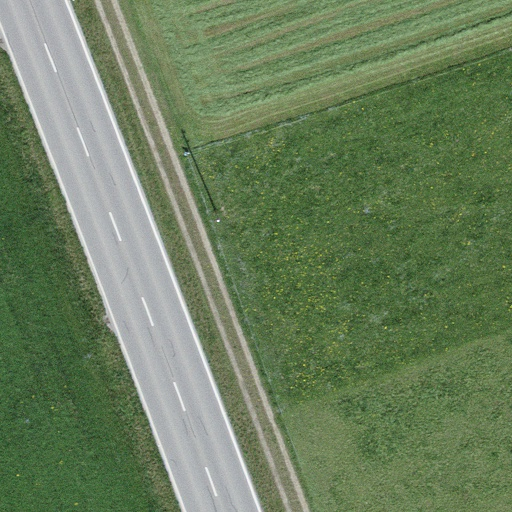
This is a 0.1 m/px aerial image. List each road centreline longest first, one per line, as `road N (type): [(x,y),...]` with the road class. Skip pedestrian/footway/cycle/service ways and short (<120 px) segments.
road 1 (secondary): [(27,0),(226,511)]
road 2 (track): [(299,511),(108,0)]
